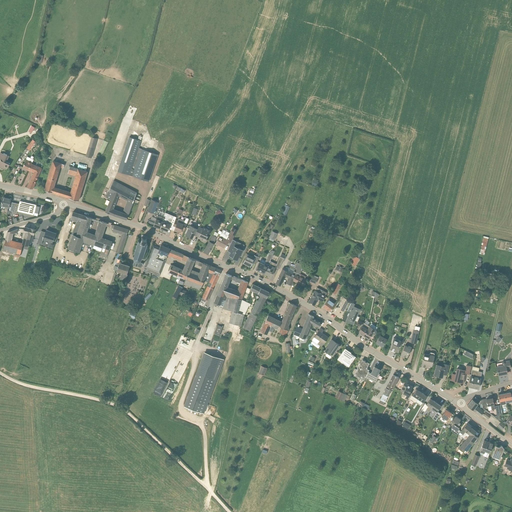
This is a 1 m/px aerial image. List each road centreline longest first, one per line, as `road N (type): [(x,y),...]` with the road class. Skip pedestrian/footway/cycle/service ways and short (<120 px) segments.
road 1 (tertiary): [(460,403),(256,277),(64,202)]
road 2 (track): [(0,373),(119,407),(228,511)]
